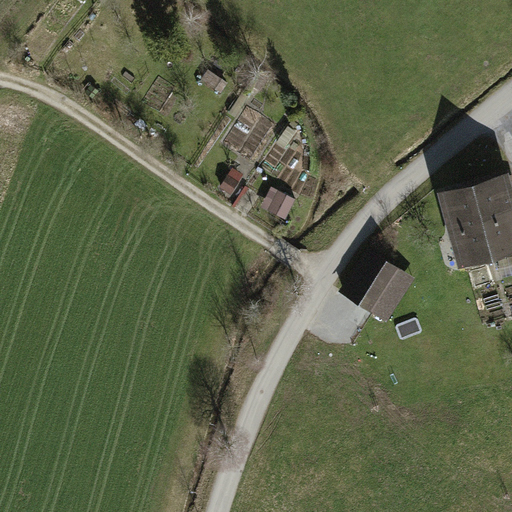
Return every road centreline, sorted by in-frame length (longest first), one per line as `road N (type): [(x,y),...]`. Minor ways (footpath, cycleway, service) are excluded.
road 1 (residential): [(511,93),(371,215),(323,278),(258,402),(218,511)]
road 2 (track): [(323,278),(77,111),(0,83)]
